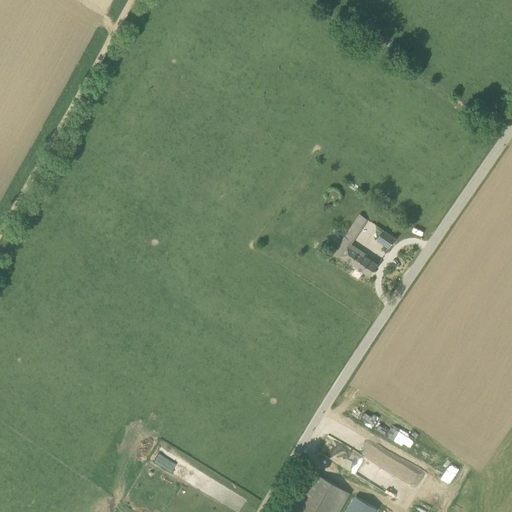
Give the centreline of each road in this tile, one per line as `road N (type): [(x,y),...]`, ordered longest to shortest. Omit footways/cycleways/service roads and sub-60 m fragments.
road 1 (unclassified): [(262,511),(372,331),(511,129)]
road 2 (track): [(0,232),(130,0)]
